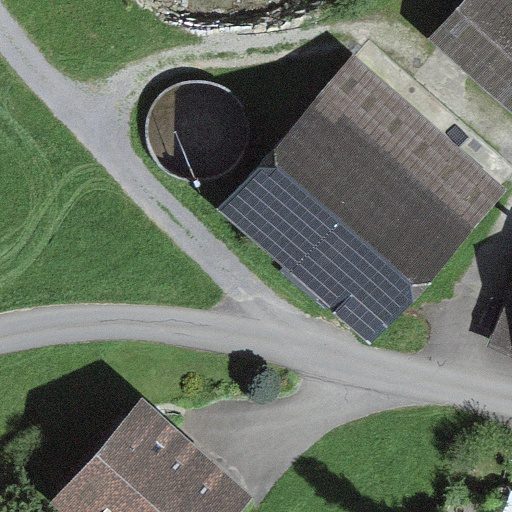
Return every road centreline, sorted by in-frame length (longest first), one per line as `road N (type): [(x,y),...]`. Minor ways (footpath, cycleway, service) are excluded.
road 1 (unclassified): [(511,402),(249,345),(77,338),(0,357)]
road 2 (track): [(0,16),(65,109),(310,360)]
road 3 (track): [(109,153),(135,72),(154,61),(286,50),(367,30),(386,33),(410,55)]
